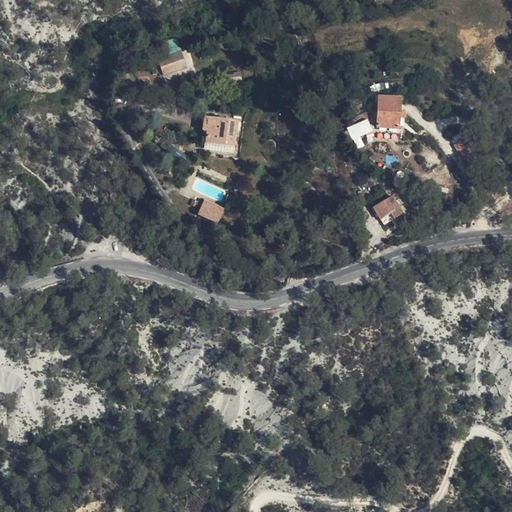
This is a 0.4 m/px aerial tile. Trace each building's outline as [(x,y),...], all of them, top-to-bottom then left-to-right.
[(163,75),(187,67),(182,51),(157,59),(163,75)] [(397,121),(396,111),(395,101),(394,91),(374,90),(375,120),(397,121)] [(217,133),(221,134),(222,119),(212,117),(210,132),(217,133)] [(228,135),(230,120),(222,119),(221,134),(228,135)] [(361,135),(372,131),(368,119),(348,126),(355,148),(364,145),(361,135)] [(245,123),(230,120),(228,135),(221,134),(217,133),(215,143),(242,148),(245,123)] [(197,214),(219,223),(225,207),(203,199),(197,214)] [(359,215),(362,225),(374,221),(377,230),(386,227),(381,208),(359,215)] [(374,221),(362,225),(365,234),(377,230),(374,221)]
